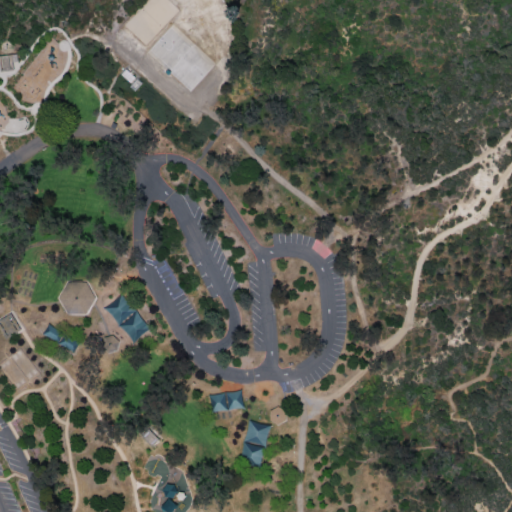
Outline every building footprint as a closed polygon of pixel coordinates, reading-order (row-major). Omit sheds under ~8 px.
[(0,70),(15,70),(14,54),(0,54),(0,70)] [(85,282),(93,298),(85,312),(66,313),(60,301),(57,297),(66,281),(85,282)] [(121,293),(127,302),(135,310),(126,317),(118,325),(111,316),(103,308),(113,301),(121,293)] [(135,310),(142,320),(150,327),(140,334),(132,342),(126,333),(118,325),(127,319),(135,310)] [(0,318),(9,313),(19,329),(4,338),(0,331),(0,318)] [(48,324),(55,329),(63,333),(59,337),(57,343),(50,338),(42,333),(45,329),(48,324)] [(63,333),(70,338),(78,342),(75,347),(73,352),(65,347),(57,343),(60,338),(63,333)] [(111,334),(118,340),(115,349),(106,352),(101,346),(103,337),(111,334)] [(240,390),(241,399),(243,408),(235,408),(227,410),(227,401),(225,392),(232,392),(240,390)] [(224,392),(224,401),(226,410),(218,410),(211,412),(210,403),(208,394),(216,394),(224,392)] [(276,424),(284,420),(284,411),(276,406),(269,409),(268,419),(276,424)] [(248,420),(259,424),(270,425),(266,436),(264,446),(254,443),(242,441),(246,431),(248,420)] [(141,436),(151,446),(158,439),(148,429),(141,436)] [(242,442),(253,446),(264,448),(260,458),(258,469),(248,465),(236,463),(240,453),(242,442)]
